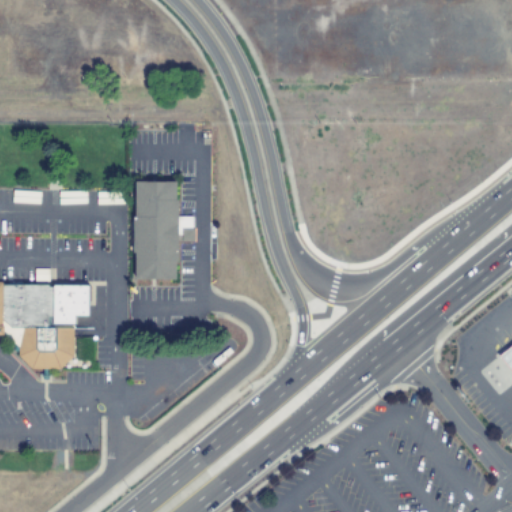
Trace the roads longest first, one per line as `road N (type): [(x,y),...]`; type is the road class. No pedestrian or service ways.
road 1 (trunk): [(505,193),(478,201),(381,274),(346,287),(307,277),(285,243),(241,79),(191,0)]
road 2 (trunk): [(182,511),(511,244)]
road 3 (trunk): [(168,0),(225,84),(296,312),(298,335),(278,385)]
road 4 (trunk): [(511,186),(278,385)]
road 5 (trunk): [(278,385),(122,511)]
